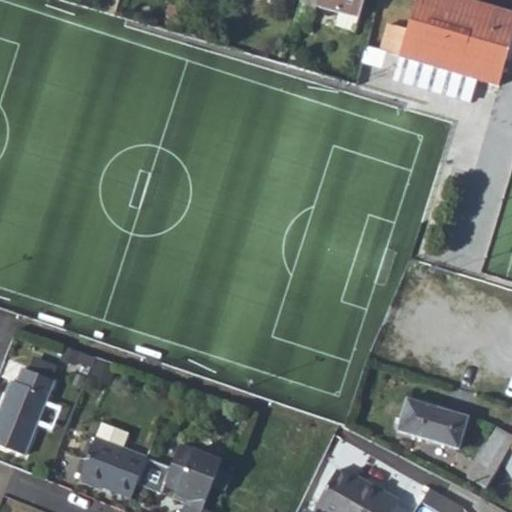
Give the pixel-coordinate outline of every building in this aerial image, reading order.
[(315,0),(317,0),(315,7),(343,15),(359,19),(364,0),(315,0)] [(416,0),(405,39),(400,59),(476,82),(498,88),(511,40),(511,15),(459,0),(416,0)] [(343,15),(338,33),(353,38),(359,19),(343,15)] [(394,36),(389,56),(400,59),(405,39),(394,36)] [(366,49),(363,63),(380,67),(383,54),(366,49)] [(383,54),(380,67),(472,94),(476,82),(400,59),(389,56),(383,54)] [(14,377),(0,412),(0,441),(27,452),(57,378),(26,365),(20,380),(14,377)] [(407,401),(398,433),(459,451),(468,419),(407,401)] [(511,435),(499,429),(467,481),(485,492),(502,462),(511,445),(511,435)] [(99,435),(84,474),(135,495),(140,481),(151,455),(99,435)] [(151,455),(140,481),(165,491),(170,481),(182,486),(177,496),(190,501),(185,511),(219,511),(220,511),(205,505),(214,482),(229,488),(235,473),(221,467),(224,459),(182,442),(173,464),(151,455)] [(511,445),(502,462),(511,477),(511,445)] [(334,468),(312,509),(317,511),(389,511),(398,497),(362,477),(360,482),(334,468)]
